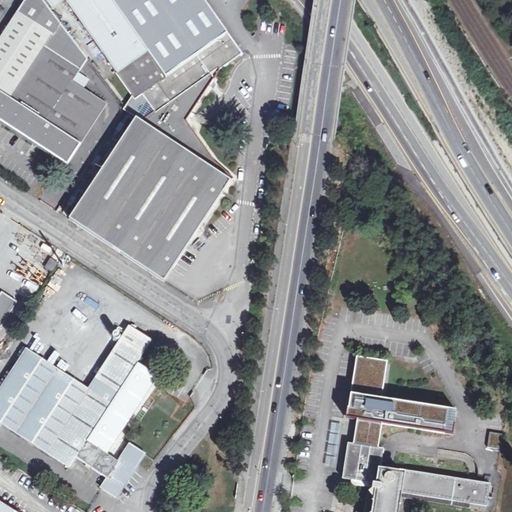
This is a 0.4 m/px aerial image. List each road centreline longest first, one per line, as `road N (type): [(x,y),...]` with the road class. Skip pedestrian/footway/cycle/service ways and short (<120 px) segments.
road 1 (tertiary): [(344,0),(260,511)]
road 2 (unclassified): [(144,511),(144,491),(227,386),(221,339),(0,190)]
road 3 (trunk): [(320,0),(511,294)]
road 4 (unknown): [(221,339),(232,317),(258,71),(253,38),(229,0)]
road 5 (trunk): [(457,144),(371,0)]
road 6 (trunk): [(457,144),(385,0)]
road 7 (unknown): [(36,214),(112,107)]
